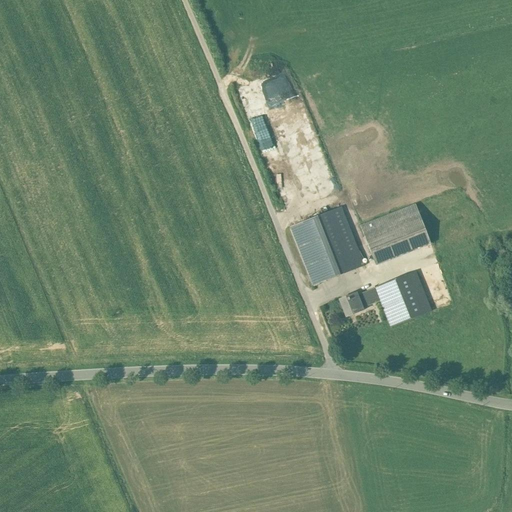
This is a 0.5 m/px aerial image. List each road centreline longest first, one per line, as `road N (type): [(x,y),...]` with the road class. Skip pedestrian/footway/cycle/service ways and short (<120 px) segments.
road 1 (tertiary): [(511,406),(312,372),(194,369),(0,381)]
road 2 (track): [(184,0),(338,375)]
